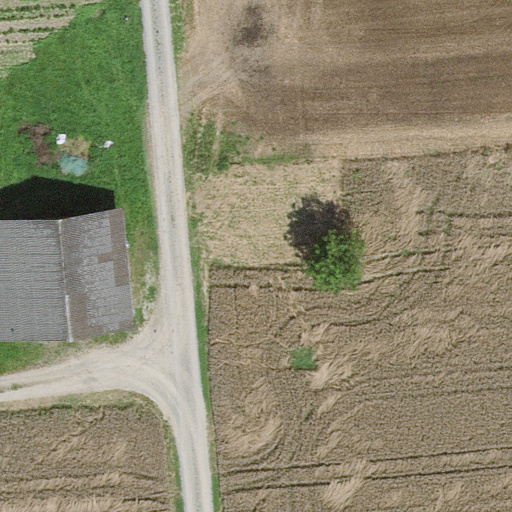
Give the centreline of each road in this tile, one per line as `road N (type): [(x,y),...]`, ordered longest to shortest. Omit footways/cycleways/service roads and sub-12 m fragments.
road 1 (track): [(195,511),(150,0)]
road 2 (track): [(182,369),(0,380)]
